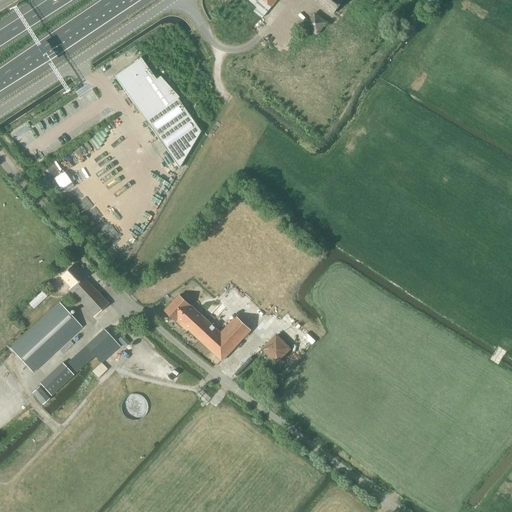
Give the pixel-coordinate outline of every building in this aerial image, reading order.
[(250,3),(254,6),(257,8),(253,12),(255,13),(260,18),(262,20),(271,7),(277,0),(243,0),(249,5),(250,3)] [(314,0),(333,14),(344,0),(314,0)] [(306,25),(317,34),(326,23),(315,14),(306,25)] [(140,58),(114,76),(175,162),(197,126),(177,99),(179,98),(160,76),(155,79),(140,58)] [(108,303),(99,294),(83,276),(73,265),(61,276),(71,288),(69,290),(93,316),(108,303)] [(188,330),(222,362),(251,331),(236,317),(221,334),(179,295),(165,311),(187,331),(188,330)] [(59,303),(10,349),(32,373),(81,327),(59,303)] [(97,359),(116,342),(104,329),(85,346),(68,362),(77,373),(95,357),(97,359)] [(123,336),(117,340),(124,347),(129,343),(123,336)] [(108,370),(102,364),(120,347),(116,342),(97,359),(101,363),(92,372),(98,379),(108,370)] [(61,364),(39,384),(49,396),(72,376),(61,364)]
